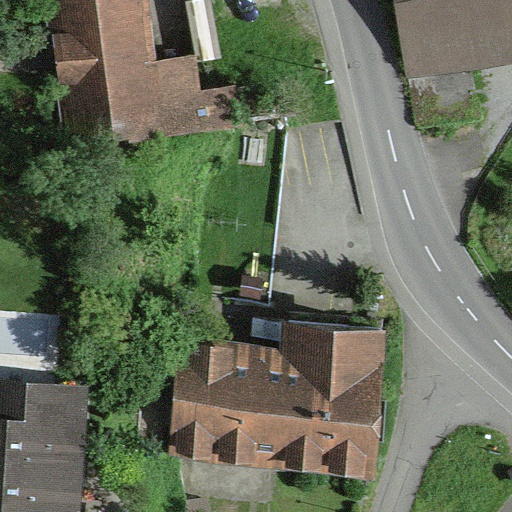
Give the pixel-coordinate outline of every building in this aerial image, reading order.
[(145,0),(44,0),(63,142),(240,119),(236,91),(203,95),(198,60),(154,66),(145,0)] [(511,0),(393,0),(405,74),(511,57),(511,0)] [(271,81),(238,94),(251,126),(283,113),(271,81)] [(282,358),(182,351),(174,458),(364,473),(375,334),(285,327),(282,358)] [(0,511),(73,511),(77,389),(0,386),(0,511)]
